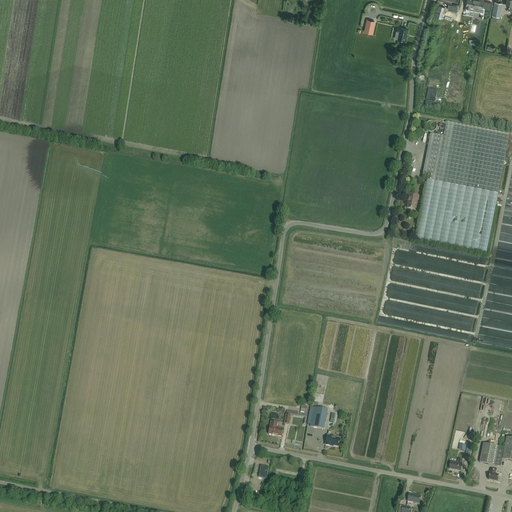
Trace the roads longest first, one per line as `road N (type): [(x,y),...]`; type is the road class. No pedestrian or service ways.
road 1 (unclassified): [(250,448),(282,229),(289,221),(379,232),(386,225),(427,0)]
road 2 (unclassified): [(511,498),(250,448)]
road 3 (track): [(146,511),(0,484)]
